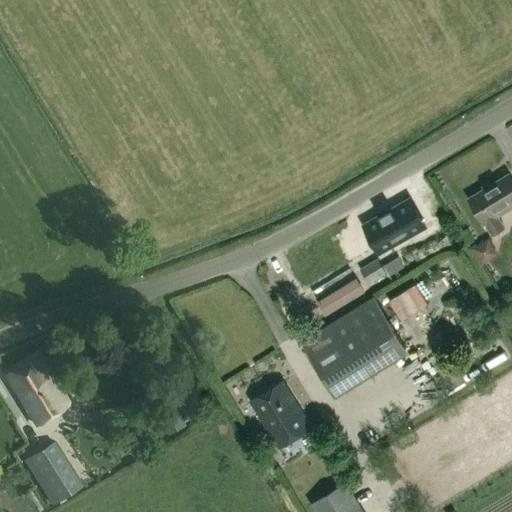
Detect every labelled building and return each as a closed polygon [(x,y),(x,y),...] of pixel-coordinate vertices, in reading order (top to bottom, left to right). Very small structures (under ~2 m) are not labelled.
[(505,227),(498,215),(511,206),(511,180),(508,174),(467,197),(482,224),(484,223),(491,235),(505,227)] [(378,216),(363,224),(379,252),(425,226),(409,198),(391,209),(390,208),(389,209),(390,209),(379,215),(379,214),(377,215),(378,216)] [(483,259),(496,245),(484,235),(471,249),(483,259)] [(377,259),(360,269),(369,284),(386,274),(377,259)] [(354,276),(309,303),(316,315),(330,306),(332,310),(351,299),(348,295),(361,288),(354,276)] [(417,297),(425,318),(437,313),(429,292),(417,297)] [(373,297),(302,341),(335,396),(407,352),(373,297)] [(411,350),(423,365),(441,352),(429,337),(411,350)] [(37,425),(70,404),(39,354),(5,374),(37,425)] [(173,376),(168,379),(172,386),(177,382),(173,376)] [(283,382),(251,401),(278,445),(309,426),(283,382)] [(160,421),(167,434),(184,425),(177,412),(160,421)] [(83,486),(54,440),(29,456),(58,502),(83,486)] [(312,502),(318,511),(363,511),(345,482),(312,502)]
